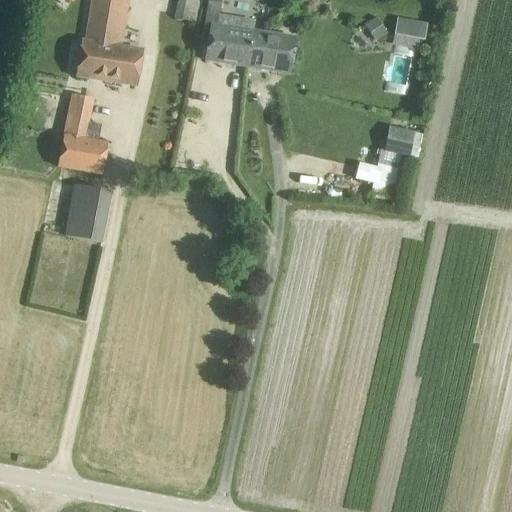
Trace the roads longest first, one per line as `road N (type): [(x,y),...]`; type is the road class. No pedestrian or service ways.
road 1 (unknown): [(215,511),(273,267),(236,150),(243,92)]
road 2 (tertiary): [(185,511),(0,475)]
